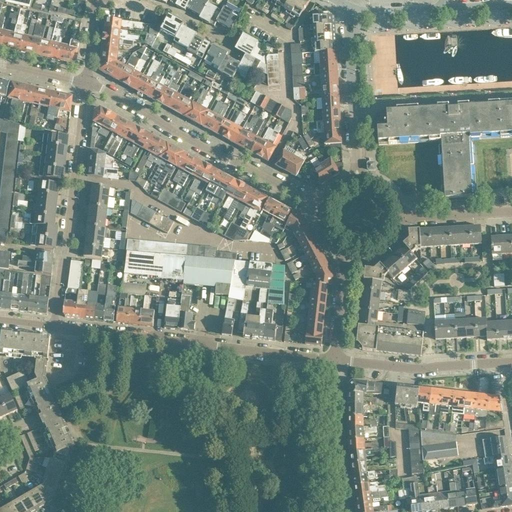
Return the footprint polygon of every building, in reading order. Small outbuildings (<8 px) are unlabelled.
[(32,2),(24,0),(22,0),(21,0),(20,6),(30,9),(32,2)] [(185,11),(186,9),(190,0),(171,0),(170,3),(185,11)] [(190,0),(186,9),(200,16),(199,19),(200,19),(201,17),(202,17),(208,4),(209,4),(210,2),(206,0),(190,0)] [(281,6),(284,8),(289,0),(278,0),(275,6),(279,9),(281,6)] [(289,0),(284,8),(287,10),(286,13),(290,16),(299,0),(289,0)] [(296,16),(299,18),(311,0),(310,0),(299,0),(290,16),(294,18),(296,16)] [(217,22),(217,23),(223,12),(209,4),(208,4),(202,17),(201,17),(200,19),(214,27),(217,22)] [(223,12),(217,23),(231,30),(232,29),(238,17),(239,15),(225,8),(223,12)] [(335,25),(334,16),(332,16),(323,17),(323,12),(313,13),(313,21),(310,22),(310,26),(335,25)] [(11,50),(20,52),(24,36),(27,26),(23,25),(25,18),(19,16),(18,20),(11,50)] [(184,24),(169,16),(163,26),(161,30),(175,38),(182,25),(183,26),(184,24)] [(2,47),(11,50),(18,20),(13,19),(10,33),(6,32),(2,47)] [(20,52),(30,54),(36,25),(37,21),(32,19),(31,24),(28,37),(24,36),(20,52)] [(105,28),(121,30),(122,26),(142,29),(143,24),(110,20),(106,19),(105,23),(105,28)] [(74,34),(67,63),(72,64),(77,61),(81,23),(76,22),(75,27),(74,34)] [(36,25),(30,54),(39,56),(42,40),(46,27),(36,25)] [(160,26),(159,26),(150,25),(149,35),(158,35),(161,30),(163,26),(160,26)] [(182,25),(175,38),(174,41),(188,49),(195,36),(196,36),(197,34),(183,26),(182,25)] [(335,34),(335,25),(310,26),(311,31),(313,31),(313,35),(335,34)] [(42,40),(39,56),(48,58),(55,29),(50,28),(47,41),(42,40)] [(104,35),(103,38),(133,41),(138,42),(138,36),(134,35),(127,35),(127,31),(121,30),(105,28),(104,35)] [(48,58),(57,60),(61,45),(57,44),(61,31),(55,29),(48,58)] [(65,46),(61,45),(57,60),(67,63),(74,34),(68,32),(65,46)] [(158,35),(149,35),(148,34),(145,44),(146,45),(152,47),(158,35)] [(243,34),(243,35),(235,49),(246,55),(263,64),(264,62),(267,62),(267,58),(268,56),(265,54),(264,56),(259,53),(263,45),(258,42),(243,34)] [(336,42),(335,34),(313,35),(314,39),(311,39),(311,44),(336,42)] [(202,59),(210,45),(210,44),(196,36),(195,36),(188,49),(187,51),(202,59)] [(133,47),(133,41),(103,38),(103,43),(103,46),(102,48),(119,49),(119,45),(133,47)] [(336,42),(311,44),(311,49),(314,49),(314,53),(336,51),(336,42)] [(167,44),(163,52),(167,54),(171,46),(167,44)] [(300,44),(291,45),(291,54),(301,53),(300,44)] [(226,56),(226,57),(228,54),(213,46),(205,61),(219,69),(226,56)] [(102,48),(102,50),(100,71),(117,61),(119,51),(119,49),(102,48)] [(314,53),(314,64),(337,63),(336,51),(314,53)] [(292,65),(302,65),(303,65),(303,53),(301,53),(291,54),(292,65)] [(140,60),(126,85),(135,90),(142,75),(140,74),(146,62),(148,58),(142,54),(140,60)] [(241,64),(238,70),(247,74),(253,77),(257,70),(268,76),(267,74),(267,68),(267,66),(263,64),(246,55),(241,64)] [(126,66),(118,81),(119,81),(123,83),(126,85),(140,60),(132,56),(126,66)] [(241,64),(226,57),(226,56),(219,69),(218,71),(233,79),(238,70),(241,64)] [(191,62),(184,58),(181,62),(189,66),(191,62)] [(146,77),(142,75),(135,90),(143,95),(158,66),(160,62),(155,60),(146,77)] [(118,81),(126,66),(117,62),(117,61),(100,71),(118,81)] [(315,76),(320,75),(338,74),(337,63),(314,64),(315,76)] [(302,76),(302,65),(292,65),(293,77),(302,76)] [(157,68),(143,95),(152,99),(161,80),(158,78),(159,77),(162,71),(163,69),(158,66),(157,68)] [(161,80),(152,99),(160,103),(174,77),(176,73),(171,70),(169,74),(166,80),(165,82),(161,80)] [(174,77),(160,103),(168,108),(176,94),(179,88),(176,86),(181,75),(176,73),(174,77)] [(338,87),(338,74),(320,75),(321,87),(338,87)] [(293,77),(293,88),(305,88),(304,76),(302,76),(293,77)] [(0,81),(0,105),(2,97),(6,98),(10,82),(0,80),(0,81)] [(219,85),(222,87),(227,89),(229,85),(222,81),(219,85)] [(12,83),(8,99),(12,100),(10,112),(17,114),(23,85),(12,83)] [(179,95),(176,94),(168,108),(176,112),(191,86),(186,83),(179,95)] [(23,85),(17,114),(22,115),(25,103),(30,104),(34,88),(23,85)] [(184,117),(192,102),(189,101),(196,89),(191,86),(176,112),(184,117)] [(222,87),(220,91),(228,95),(229,94),(230,91),(227,89),(222,87)] [(338,87),(321,87),(321,99),(339,98),(338,87)] [(35,128),(38,118),(44,90),(34,88),(30,104),(32,104),(30,116),(31,116),(29,126),(35,128)] [(305,88),(293,88),(294,93),(294,100),(305,100),(305,88)] [(44,90),(38,118),(44,119),(47,108),(50,109),(54,92),(44,90)] [(192,102),(184,117),(193,121),(207,95),(209,92),(203,90),(202,92),(196,104),(192,102)] [(64,95),(54,92),(50,109),(54,109),(51,121),(57,122),(58,119),(59,117),(64,95)] [(250,103),(257,106),(263,96),(256,92),(250,103)] [(235,102),(237,98),(229,94),(228,95),(227,98),(235,103),(235,102)] [(72,97),(64,95),(60,111),(70,113),(72,97)] [(193,121),(201,126),(209,111),(206,110),(212,97),(207,95),(193,121)] [(269,99),(263,96),(257,106),(263,110),(269,99)] [(243,106),(245,103),(237,98),(235,102),(243,106)] [(321,99),(322,110),(340,109),(339,98),(321,99)] [(278,104),(269,99),(263,110),(272,114),(278,104)] [(209,130),(224,104),(219,101),(212,113),(209,111),(201,126),(209,130)] [(377,129),(378,146),(388,145),(438,142),(441,192),(442,199),(447,199),(447,202),(453,202),(453,199),(464,198),(464,201),(470,201),(470,198),(475,197),(475,190),(472,140),(511,137),(511,101),(459,105),(447,106),(386,109),(386,112),(387,112),(379,113),(380,124),(387,124),(387,128),(377,129)] [(224,104),(209,130),(218,135),(226,120),(222,119),(229,106),(224,104)] [(272,114),(280,119),(286,108),(278,104),(272,114)] [(93,131),(92,137),(94,139),(98,133),(109,112),(106,110),(101,108),(99,109),(96,110),(95,111),(94,120),(93,126),(93,131)] [(292,111),(286,108),(280,119),(289,124),(292,119),(292,111)] [(340,109),(322,110),(323,122),(340,121),(340,109)] [(226,139),(240,113),(235,110),(229,122),(226,120),(218,135),(226,139)] [(107,138),(111,131),(118,117),(109,112),(98,133),(107,138)] [(226,139),(234,144),(242,129),(238,127),(245,115),(240,113),(226,139)] [(242,129),(234,144),(242,148),(259,117),(258,117),(254,115),(249,124),(246,122),(242,129)] [(109,154),(126,122),(118,117),(111,131),(114,132),(107,145),(104,151),(109,154)] [(264,120),(259,117),(242,148),(251,153),(259,138),(255,136),(264,120)] [(4,121),(2,132),(7,134),(15,130),(16,123),(4,121)] [(317,134),(324,133),(341,133),(340,121),(323,122),(321,122),(317,122),(317,134)] [(135,126),(126,122),(109,154),(114,157),(117,150),(124,138),(127,140),(135,126)] [(274,130),(259,157),(268,162),(276,148),(275,147),(272,146),(282,128),(276,125),(274,130)] [(143,131),(135,126),(127,140),(130,142),(124,154),(129,156),(143,131)] [(259,157),(274,130),(268,128),(262,140),(259,138),(251,153),(259,157)] [(15,130),(7,134),(6,140),(18,142),(19,131),(15,130)] [(43,144),(67,147),(68,136),(51,134),(51,132),(45,130),(43,144)] [(151,135),(143,131),(129,156),(125,163),(130,166),(140,147),(144,149),(151,135)] [(341,133),(324,133),(325,150),(342,149),(341,133)] [(147,151),(135,172),(137,175),(139,176),(145,165),(159,139),(151,135),(144,149),(147,151)] [(159,139),(145,165),(150,168),(153,164),(156,166),(160,158),(168,144),(167,144),(163,141),(159,139)] [(65,158),(67,147),(43,144),(42,155),(65,158)] [(156,172),(151,183),(156,186),(157,183),(176,148),(168,144),(160,158),(156,166),(159,167),(156,172)] [(286,147),(275,166),(286,172),(294,157),(296,152),(286,147)] [(184,153),(176,148),(157,183),(162,186),(169,172),(173,174),(177,167),(184,153)] [(90,150),(88,167),(112,170),(113,165),(113,166),(114,159),(99,151),(90,150)] [(294,157),(286,172),(289,173),(295,177),(296,177),(304,162),(306,158),(296,152),(294,157)] [(174,181),(179,184),(193,158),(184,153),(177,167),(180,169),(174,181)] [(40,166),(64,168),(65,158),(42,155),(40,166)] [(190,174),(193,176),(201,162),(200,162),(196,159),(193,158),(179,184),(183,186),(190,174)] [(313,178),(310,185),(314,187),(318,184),(320,186),(330,180),(321,166),(317,158),(311,162),(315,170),(310,173),(313,178)] [(321,166),(330,180),(340,173),(338,171),(343,168),(343,164),(335,164),(332,159),(321,166)] [(209,166),(201,162),(193,176),(196,178),(190,190),(184,201),(189,204),(195,192),(198,187),(209,166)] [(39,177),(45,177),(63,180),(64,168),(40,166),(39,177)] [(206,183),(210,185),(217,171),(213,168),(209,166),(198,187),(195,192),(200,195),(206,183)] [(88,167),(87,177),(117,180),(119,180),(119,176),(117,176),(118,170),(112,170),(88,167)] [(210,185),(206,192),(209,194),(206,199),(211,202),(225,175),(217,171),(210,185)] [(130,172),(128,181),(136,182),(138,177),(139,176),(137,175),(135,172),(133,172),(130,172)] [(225,175),(211,202),(216,204),(219,199),(222,201),(226,194),(234,180),(225,175)] [(138,177),(136,182),(138,183),(143,189),(147,182),(138,177)] [(223,208),(228,210),(241,184),(234,180),(226,194),(230,195),(223,208)] [(35,181),(33,192),(40,193),(57,195),(58,184),(41,182),(35,181)] [(228,210),(224,218),(229,220),(235,209),(239,210),(243,203),(250,189),(247,187),(241,184),(228,210)] [(109,198),(110,187),(92,185),(91,195),(109,198)] [(243,203),(239,210),(242,212),(239,217),(245,220),(259,194),(250,189),(243,203)] [(167,205),(173,194),(164,190),(160,196),(158,200),(167,205)] [(152,192),(150,196),(158,200),(160,196),(152,192)] [(39,193),(38,204),(56,206),(57,195),(39,193)] [(181,199),(173,194),(167,205),(181,213),(186,204),(180,201),(181,199)] [(245,220),(243,224),(248,227),(253,218),(254,218),(256,216),(259,217),(260,215),(269,199),(259,194),(245,220)] [(91,195),(90,206),(108,208),(114,208),(115,198),(109,198),(91,195)] [(267,230),(280,205),(278,204),(276,202),(270,199),(269,199),(260,215),(267,219),(266,221),(262,228),(263,228),(267,230)] [(132,215),(137,217),(143,206),(137,202),(131,214),(132,215)] [(37,214),(54,216),(56,206),(38,204),(37,214)] [(255,231),(249,241),(270,243),(270,240),(274,234),(271,232),(274,226),(281,230),(291,211),(280,205),(267,230),(263,228),(260,234),(255,231)] [(106,218),(108,208),(90,206),(89,216),(106,218)] [(143,206),(137,217),(143,221),(149,209),(143,206)] [(183,214),(191,218),(200,223),(205,213),(197,208),(194,213),(186,209),(183,214)] [(143,221),(149,224),(155,213),(149,209),(143,221)] [(293,234),(308,226),(310,221),(293,212),(286,226),(291,229),(293,234)] [(155,213),(149,224),(155,227),(162,216),(155,213)] [(214,217),(205,213),(200,223),(208,228),(214,217)] [(54,216),(37,214),(31,214),(30,224),(33,225),(57,227),(53,227),(54,216)] [(89,216),(87,226),(105,228),(106,218),(89,216)] [(168,219),(162,216),(155,227),(161,231),(168,219)] [(168,219),(161,231),(168,234),(169,232),(174,223),(168,219)] [(0,233),(3,236),(7,237),(7,233),(8,224),(0,222),(0,233)] [(224,237),(233,241),(241,228),(231,223),(224,237)] [(33,225),(32,235),(56,238),(57,227),(33,225)] [(104,239),(105,228),(87,226),(86,236),(104,239)] [(295,244),(312,235),(308,226),(293,234),(296,238),(293,239),(295,244)] [(481,226),(470,227),(471,245),(482,244),(481,226)] [(470,227),(460,228),(461,246),(471,245),(470,227)] [(241,228),(233,241),(247,241),(251,233),(246,230),(241,228)] [(450,228),(440,229),(441,247),(451,246),(450,228)] [(460,228),(450,228),(451,246),(461,246),(460,228)] [(429,229),(419,230),(420,248),(431,247),(429,229)] [(441,247),(440,229),(429,229),(431,247),(441,247)] [(420,248),(419,230),(408,231),(409,239),(403,244),(412,254),(416,251),(416,248),(420,248)] [(116,232),(115,240),(121,240),(125,241),(126,240),(126,234),(122,233),(116,232)] [(30,246),(55,249),(56,238),(32,235),(30,246)] [(312,235),(295,244),(297,248),(300,247),(304,254),(318,246),(312,235)] [(86,236),(85,247),(103,249),(109,250),(111,239),(104,239),(86,236)] [(501,237),(502,255),(511,254),(511,247),(511,236),(501,237)] [(491,238),(492,256),(502,255),(501,237),(491,238)] [(134,253),(135,241),(128,240),(127,252),(128,252),(127,253),(134,253)] [(175,256),(176,244),(169,244),(164,243),(163,256),(168,256),(175,257),(175,256)] [(404,246),(397,252),(409,266),(416,259),(412,254),(403,244),(404,246)] [(188,245),(181,245),(180,257),(187,258),(188,245)] [(198,259),(199,246),(188,245),(187,258),(198,259)] [(324,258),(318,246),(304,254),(305,255),(307,260),(305,261),(307,266),(324,258)] [(103,249),(85,247),(84,257),(102,259),(103,249)] [(236,262),(237,254),(217,252),(217,248),(211,248),(210,260),(235,262),(236,262)] [(280,252),(285,261),(290,259),(286,249),(280,252)] [(397,252),(389,259),(401,273),(409,266),(397,252)] [(0,269),(5,270),(10,271),(12,255),(0,253),(0,269)] [(23,261),(53,265),(54,255),(36,253),(36,258),(23,257),(23,261)] [(127,253),(126,274),(159,277),(162,256),(157,255),(151,255),(146,254),(139,254),(134,253),(127,253)] [(163,256),(162,256),(159,277),(158,279),(184,281),(187,258),(180,257),(175,257),(168,256),(163,256)] [(184,281),(197,283),(215,285),(214,297),(229,298),(231,286),(235,262),(210,260),(204,259),(198,259),(187,258),(184,281)] [(315,274),(330,267),(329,266),(324,258),(307,266),(309,270),(313,268),(315,274)] [(401,273),(389,259),(382,266),(380,264),(380,265),(388,275),(393,279),(401,273)] [(430,271),(435,267),(428,259),(423,264),(430,271)] [(53,265),(23,261),(19,261),(18,267),(22,267),(35,268),(34,273),(52,275),(53,265)] [(71,261),(70,268),(82,269),(83,263),(71,261)] [(249,268),(250,263),(236,262),(235,262),(231,286),(229,298),(229,301),(235,302),(243,303),(245,288),(249,268)] [(297,272),(292,262),(287,264),(292,274),(297,272)] [(115,263),(114,270),(121,271),(122,264),(115,263)] [(249,268),(245,288),(261,290),(259,303),(267,304),(271,270),(271,265),(250,263),(249,268)] [(284,306),(285,266),(271,265),(271,270),(267,304),(273,305),(280,306),(280,305),(284,306)] [(365,269),(364,279),(382,281),(382,277),(385,277),(388,275),(380,265),(374,270),(365,269)] [(328,286),(332,286),(334,267),(330,267),(315,274),(318,278),(317,283),(312,283),(312,284),(328,286)] [(70,268),(69,275),(81,276),(82,269),(70,268)] [(428,273),(425,269),(418,276),(421,280),(428,273)] [(4,279),(1,310),(10,311),(12,296),(8,295),(10,272),(5,272),(4,274),(4,279)] [(12,296),(10,311),(19,312),(23,274),(18,273),(17,289),(13,288),(12,296)] [(23,274),(19,312),(28,313),(29,298),(25,297),(28,274),(23,274)] [(28,313),(37,314),(41,276),(36,275),(34,298),(29,298),(28,313)] [(69,275),(69,281),(80,283),(81,276),(69,275)] [(41,276),(37,314),(47,315),(49,299),(46,299),(47,286),(50,286),(51,277),(41,276)] [(364,279),(363,289),(381,291),(382,281),(364,279)] [(80,283),(69,281),(68,288),(79,290),(80,290),(80,283)] [(106,306),(104,322),(106,322),(113,323),(114,323),(115,307),(112,306),(113,300),(116,300),(116,293),(117,285),(108,284),(108,286),(106,306)] [(148,286),(124,284),(122,293),(131,294),(145,296),(147,296),(148,286)] [(328,286),(312,284),(312,289),(309,288),(308,294),(327,296),(327,295),(327,289),(328,286)] [(96,305),(94,321),(97,321),(103,322),(104,322),(106,306),(108,286),(98,285),(97,293),(96,305)] [(77,302),(65,301),(63,314),(65,317),(76,318),(79,290),(68,288),(65,293),(78,295),(77,302)] [(363,289),(361,299),(379,301),(381,291),(363,289)] [(79,290),(76,318),(85,320),(88,292),(88,291),(79,290)] [(97,293),(88,292),(85,320),(94,321),(97,293)] [(310,304),(326,306),(326,302),(327,296),(308,294),(308,298),(311,298),(310,304)] [(141,311),(140,326),(141,326),(153,327),(155,313),(149,312),(150,305),(151,305),(151,297),(147,296),(145,296),(144,311),(143,311),(141,311)] [(181,314),(179,330),(194,332),(195,324),(191,324),(192,316),(188,316),(190,299),(186,298),(186,296),(183,296),(182,302),(181,314)] [(131,301),(128,324),(133,325),(139,326),(140,326),(141,311),(136,310),(138,298),(131,298),(131,301)] [(379,301),(361,299),(360,310),(378,312),(379,301)] [(116,323),(128,324),(131,301),(126,300),(125,309),(120,309),(118,308),(116,323)] [(168,300),(165,329),(179,330),(181,314),(182,302),(176,301),(168,300)] [(229,301),(222,335),(232,336),(235,321),(231,320),(235,302),(229,301)] [(246,316),(244,338),(262,340),(265,319),(266,313),(267,304),(259,303),(256,303),(255,313),(260,314),(260,318),(246,316)] [(265,319),(262,340),(275,341),(276,327),(271,326),(272,319),(273,305),(267,304),(266,313),(265,319)] [(306,314),(324,316),(325,310),(326,306),(310,304),(310,309),(306,309),(306,314)] [(360,310),(359,320),(377,322),(378,312),(360,310)] [(407,324),(424,326),(425,313),(408,311),(407,324)] [(308,325),(323,326),(324,316),(306,314),(305,318),(308,319),(308,325)] [(445,316),(434,316),(434,322),(435,340),(446,339),(445,322),(445,316)] [(476,320),(477,338),(487,337),(487,341),(486,323),(486,319),(476,320)] [(376,352),(377,352),(379,328),(370,327),(371,322),(377,323),(377,322),(359,320),(356,343),(358,344),(362,349),(362,351),(376,352)] [(456,339),(467,338),(465,320),(455,321),(456,339)] [(467,338),(477,338),(476,320),(465,320),(467,338)] [(456,339),(455,321),(445,322),(446,339),(456,339)] [(496,322),(486,323),(487,341),(498,340),(496,322)] [(498,340),(509,340),(507,322),(496,322),(498,340)] [(304,335),(323,337),(323,336),(322,336),(323,326),(308,325),(307,329),(304,329),(304,335)] [(379,328),(377,352),(382,352),(384,353),(386,353),(388,353),(399,354),(401,355),(403,355),(406,355),(417,356),(419,357),(421,357),(423,333),(379,328)] [(2,331),(0,344),(0,353),(23,356),(26,333),(21,332),(12,331),(2,330),(2,331)] [(35,375),(32,376),(46,378),(47,362),(47,359),(48,359),(50,335),(49,335),(49,336),(41,335),(41,334),(26,333),(23,356),(37,358),(35,375)] [(305,345),(321,347),(323,337),(304,335),(303,339),(306,339),(305,345)] [(44,427),(43,427),(54,452),(54,455),(73,447),(72,447),(75,445),(71,436),(67,428),(68,428),(63,418),(61,413),(57,404),(53,394),(53,395),(49,387),(46,378),(32,376),(27,378),(24,371),(7,379),(13,392),(25,386),(37,413),(38,413),(41,421),(44,427)] [(363,394),(381,395),(381,394),(382,384),(353,381),(348,385),(347,393),(363,394)] [(418,404),(419,388),(397,386),(395,406),(417,408),(418,404)] [(429,412),(431,390),(419,388),(418,404),(423,404),(423,411),(429,412)] [(441,406),(443,391),(431,390),(429,412),(428,415),(434,416),(435,405),(441,406)] [(453,407),(454,392),(443,391),(441,406),(440,413),(448,414),(449,407),(453,407)] [(463,415),(466,394),(454,392),(453,407),(452,414),(463,415)] [(347,399),(348,400),(348,405),(376,405),(383,405),(383,400),(376,400),(376,399),(363,398),(363,394),(347,393),(347,399)] [(8,415),(17,411),(10,394),(1,398),(8,415)] [(475,416),(477,395),(466,394),(463,415),(475,416)] [(487,411),(489,396),(477,395),(475,416),(487,417),(487,411)] [(19,396),(15,398),(20,410),(24,408),(19,396)] [(500,397),(492,397),(489,396),(487,411),(502,413),(500,397)] [(348,409),(347,410),(347,413),(348,413),(348,414),(348,415),(348,416),(363,416),(363,411),(376,411),(376,405),(348,405),(348,409)] [(348,419),(347,419),(347,422),(348,423),(348,428),(377,427),(376,421),(363,421),(363,416),(348,416),(348,417),(348,419)] [(485,430),(504,428),(503,421),(493,422),(486,423),(485,430)] [(377,433),(377,427),(348,428),(348,433),(348,434),(348,437),(349,438),(349,440),(364,439),(364,438),(364,434),(377,433)] [(31,432),(27,434),(35,452),(39,450),(31,432)] [(20,437),(28,455),(32,453),(24,435),(20,437)] [(422,449),(422,455),(423,461),(458,456),(457,441),(421,437),(421,443),(422,449)] [(485,459),(494,458),(508,455),(506,437),(483,440),(485,459)] [(349,447),(350,452),(378,450),(377,444),(364,444),(364,440),(364,439),(349,440),(349,442),(348,443),(348,446),(349,447)] [(54,455),(53,459),(69,465),(74,450),(73,447),(54,455)] [(351,463),(366,462),(366,461),(366,457),(378,455),(378,450),(350,452),(350,456),(349,458),(350,461),(351,462),(351,463)] [(496,471),(510,468),(508,455),(494,458),(485,459),(484,459),(485,465),(491,464),(495,463),(496,471)] [(66,474),(69,465),(53,459),(50,459),(47,468),(66,474)] [(352,471),(353,476),(397,470),(397,459),(390,460),(384,461),(384,467),(379,467),(378,466),(367,467),(366,463),(366,462),(351,463),(351,464),(351,465),(351,466),(351,467),(351,470),(352,471)] [(423,467),(411,468),(412,476),(424,475),(423,467)] [(66,474),(47,468),(44,478),(47,479),(63,484),(66,474)] [(484,478),(477,479),(477,483),(511,477),(510,468),(496,471),(496,475),(484,477),(484,478)] [(398,480),(397,470),(353,476),(353,480),(352,481),(353,484),(354,485),(354,486),(353,486),(353,487),(369,484),(368,480),(384,478),(384,482),(398,480)] [(435,475),(436,482),(439,510),(448,508),(446,493),(442,494),(441,481),(440,474),(435,475)] [(427,488),(428,496),(430,511),(439,510),(436,482),(435,475),(431,475),(432,482),(430,483),(431,488),(427,488)] [(468,490),(465,491),(467,506),(476,505),(473,475),(466,476),(468,490)] [(458,476),(453,476),(453,479),(454,484),(457,507),(467,506),(465,491),(460,491),(458,476)] [(411,511),(421,511),(418,484),(417,484),(417,477),(402,480),(404,489),(411,488),(412,493),(409,493),(411,511)] [(498,489),(511,486),(511,479),(511,477),(477,483),(478,489),(498,486),(498,489)] [(58,499),(63,484),(47,479),(45,484),(55,501),(58,499)] [(446,493),(448,508),(457,507),(454,484),(453,479),(448,480),(450,493),(446,493)] [(369,484),(353,487),(354,491),(355,492),(355,496),(385,492),(385,486),(378,487),(377,483),(370,484),(369,484)] [(55,501),(45,484),(36,489),(46,506),(55,501)] [(421,511),(430,511),(428,496),(425,496),(423,484),(418,484),(421,511)] [(511,496),(511,486),(498,489),(499,493),(488,494),(487,491),(479,492),(480,501),(482,500),(482,501),(490,500),(511,496)] [(38,511),(46,506),(36,489),(28,494),(38,511)] [(356,500),(355,501),(355,504),(357,505),(357,506),(372,504),(381,503),(380,498),(386,498),(385,492),(355,496),(356,500)] [(28,494),(20,499),(27,511),(35,511),(38,511),(28,494)] [(491,505),(491,509),(511,506),(511,496),(490,500),(482,501),(482,504),(488,503),(490,505),(491,505)] [(16,511),(27,511),(20,499),(11,503),(16,511)] [(16,511),(11,503),(3,508),(5,511),(16,511)]
